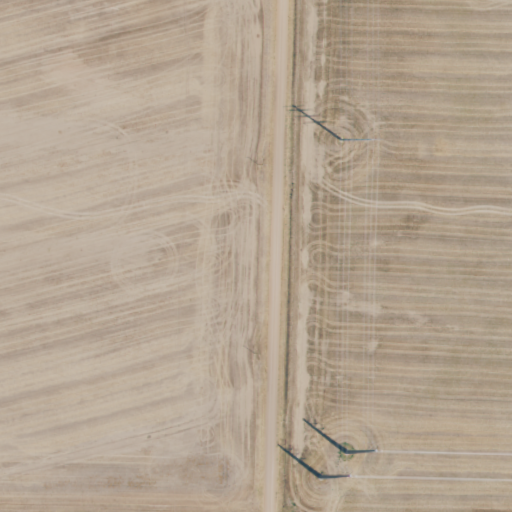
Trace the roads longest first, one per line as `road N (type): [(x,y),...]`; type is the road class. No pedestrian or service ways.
road 1 (residential): [(0,496),(511,507)]
road 2 (residential): [(269,511),(279,0)]
